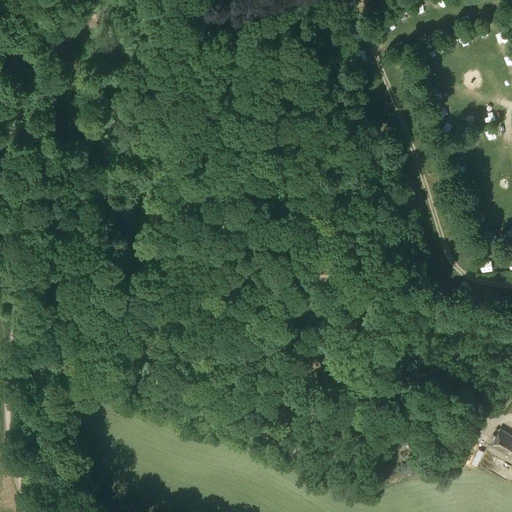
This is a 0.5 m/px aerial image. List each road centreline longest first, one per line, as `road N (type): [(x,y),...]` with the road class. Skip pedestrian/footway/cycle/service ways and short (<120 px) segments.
road 1 (track): [(394,0),(376,12),(371,42),(446,252),(465,275),(511,286)]
road 2 (track): [(18,294),(25,202),(0,112)]
road 3 (track): [(359,367),(478,434),(511,416)]
road 4 (track): [(33,511),(0,396)]
